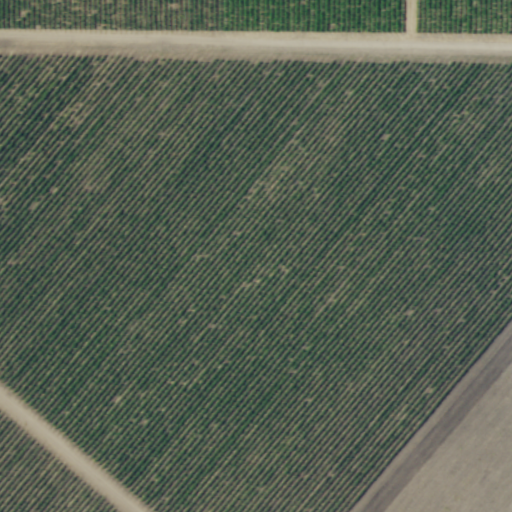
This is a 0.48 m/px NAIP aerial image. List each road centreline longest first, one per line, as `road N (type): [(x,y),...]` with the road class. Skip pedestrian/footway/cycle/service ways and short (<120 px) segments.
road 1 (track): [(511,45),(0,40)]
road 2 (track): [(0,390),(142,511)]
